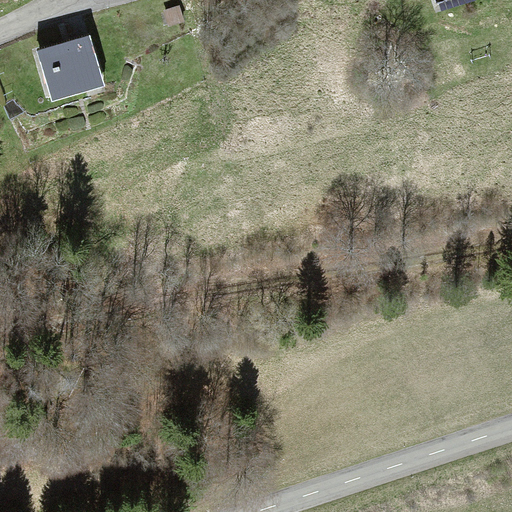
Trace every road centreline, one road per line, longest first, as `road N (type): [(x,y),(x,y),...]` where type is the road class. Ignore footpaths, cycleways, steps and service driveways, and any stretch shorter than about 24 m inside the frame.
road 1 (track): [(511,245),(320,278),(147,296),(0,300)]
road 2 (tertiary): [(253,511),(511,427)]
